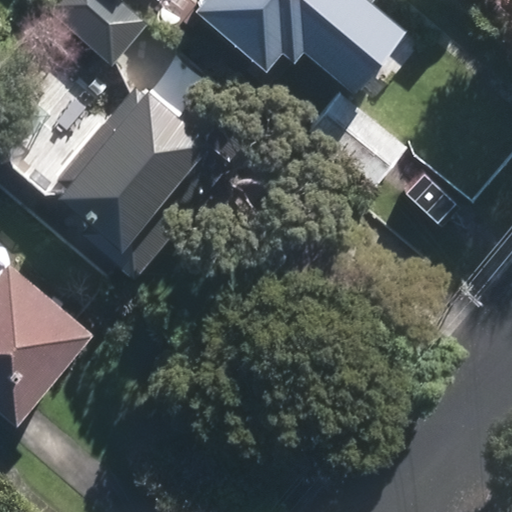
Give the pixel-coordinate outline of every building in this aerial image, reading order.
[(57,0),(52,7),(117,62),(169,0),(57,0)] [(207,0),(207,1),(276,59),(326,0),(207,0)] [(90,228),(141,272),(249,144),(155,65),(59,178),(102,214),(90,228)] [(415,143),(345,88),(317,123),(387,179),(415,143)] [(22,247),(0,273),(0,387),(30,413),(109,320),(22,247)]
